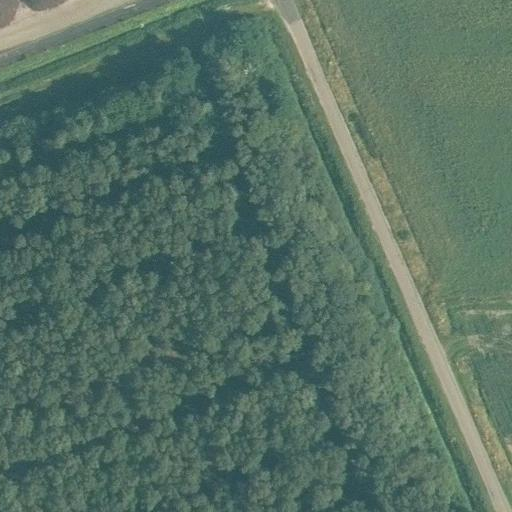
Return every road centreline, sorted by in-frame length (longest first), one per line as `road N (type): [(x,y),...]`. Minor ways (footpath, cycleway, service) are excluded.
road 1 (unclassified): [(503,511),(285,0)]
road 2 (track): [(184,0),(0,72)]
